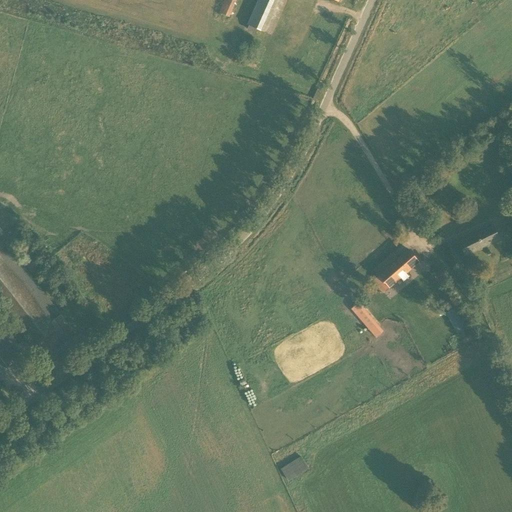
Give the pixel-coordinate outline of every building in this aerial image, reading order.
[(228,17),(236,0),(223,0),(218,12),(228,17)] [(260,31),(273,0),(247,0),(238,21),(260,31)] [(289,0),(273,37),(291,44),(309,0),(334,0),(338,1),(338,0),(289,0)] [(465,256),(474,252),(499,239),(493,226),(458,243),(465,256)] [(72,330),(3,242),(0,244),(0,302),(34,346),(54,330),(62,339),(72,330)] [(419,262),(408,250),(398,259),(393,253),(374,270),(378,275),(373,280),(384,293),(419,262)] [(415,281),(432,304),(444,295),(427,272),(415,281)] [(455,295),(449,298),(454,307),(460,304),(455,295)] [(0,373),(19,358),(0,334),(0,373)] [(9,390),(2,395),(6,399),(13,393),(10,389),(9,390)] [(279,468),(287,481),(307,468),(300,456),(279,468)]
